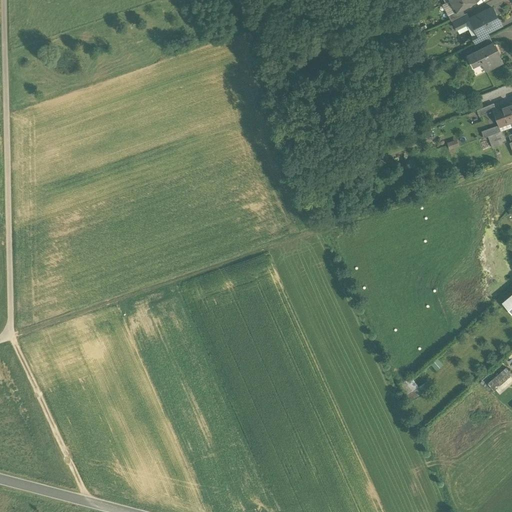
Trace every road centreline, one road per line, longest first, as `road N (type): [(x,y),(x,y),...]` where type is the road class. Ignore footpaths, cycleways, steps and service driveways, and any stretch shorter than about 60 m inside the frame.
road 1 (track): [(511,166),(9,335),(91,503)]
road 2 (track): [(3,0),(10,324),(0,339)]
road 3 (track): [(448,511),(320,228)]
road 4 (track): [(254,0),(320,228)]
road 5 (unclassified): [(0,479),(123,511)]
